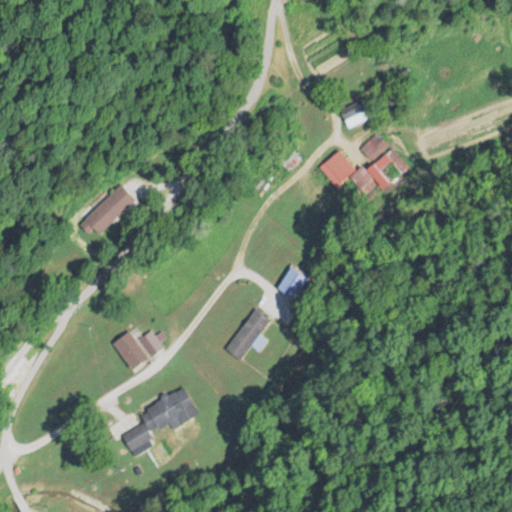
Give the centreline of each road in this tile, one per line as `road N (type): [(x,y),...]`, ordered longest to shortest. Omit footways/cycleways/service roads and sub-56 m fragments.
road 1 (residential): [(0,403),(230,131),(283,0)]
road 2 (residential): [(0,449),(38,443),(163,365),(221,280)]
